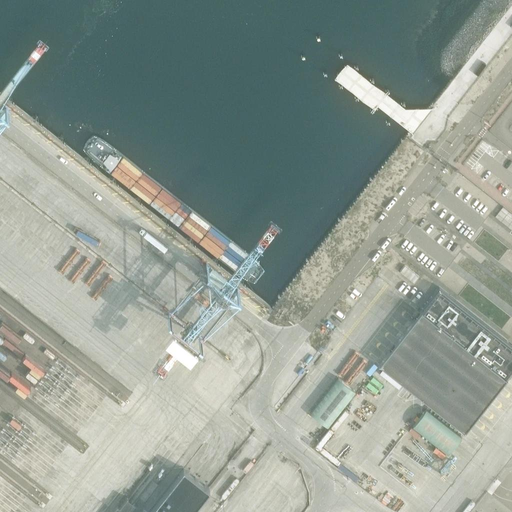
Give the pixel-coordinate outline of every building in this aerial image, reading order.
[(511,213),(503,206),(495,215),(511,227),(511,213)] [(414,281),(418,275),(405,264),(401,270),(414,281)] [(464,431),(506,377),(511,369),(511,344),(439,287),(421,310),(379,363),(464,431)] [(448,453),(462,435),(426,408),(412,426),(448,453)] [(183,468),(148,511),(190,511),(209,489),(183,468)] [(139,511),(142,510),(126,498),(119,507),(117,505),(114,509),(116,511),(115,511),(139,511)]
